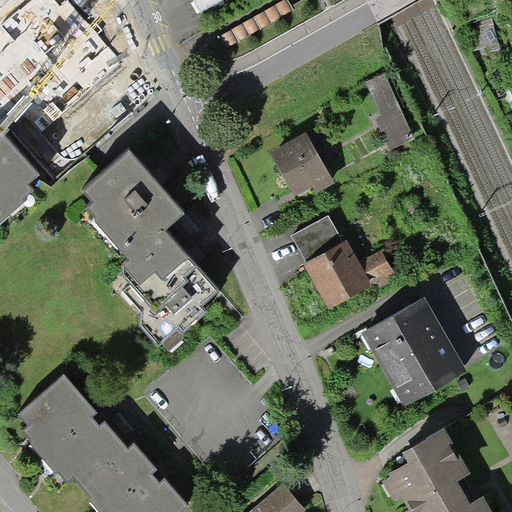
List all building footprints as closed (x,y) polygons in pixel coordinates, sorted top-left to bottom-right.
[(288,0),(283,0),(219,37),(226,49),(294,10),(288,0)] [(384,75),(367,83),(383,116),(377,119),(391,150),(414,140),(384,75)] [(40,173),(1,127),(0,128),(0,219),(36,189),(31,182),(40,173)] [(333,175),(308,132),(275,151),(300,194),(333,175)] [(153,174),(131,151),(88,191),(98,202),(90,209),(134,257),(123,267),(140,284),(125,298),(171,348),(210,312),(203,305),(223,287),(193,255),(169,229),(188,212),(153,174)] [(329,217),(294,235),(309,262),(305,265),(329,310),(371,288),(396,275),(383,249),(357,262),(347,241),(343,243),(329,217)] [(465,369),(424,299),(363,334),(404,404),(465,369)] [(93,408),(66,376),(18,417),(73,482),(80,476),(110,511),(186,511),(192,507),(161,471),(137,443),(129,450),(93,408)] [(467,473),(443,429),(401,452),(407,462),(389,472),(392,479),(385,483),(394,499),(404,493),(413,510),(410,511),(491,511),(484,498),(470,505),(456,480),(467,473)] [(301,511),(307,507),(285,485),(254,511),(301,511)]
